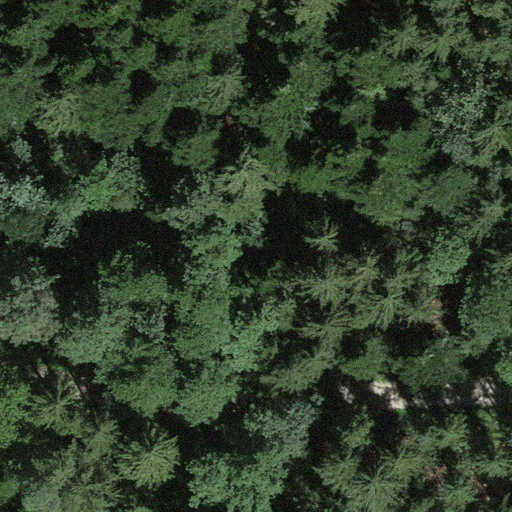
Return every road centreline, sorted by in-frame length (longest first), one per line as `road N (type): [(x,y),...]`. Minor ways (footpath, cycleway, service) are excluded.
road 1 (track): [(73,511),(228,407),(511,398)]
road 2 (track): [(228,407),(136,400),(0,365)]
